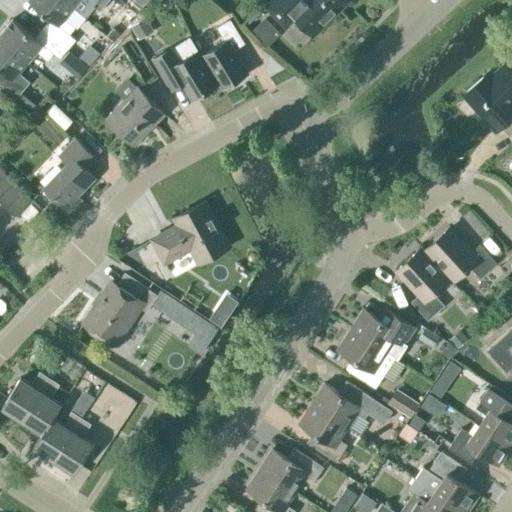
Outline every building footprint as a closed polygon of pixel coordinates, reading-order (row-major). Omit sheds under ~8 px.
[(68,49),(76,40),(69,34),(76,27),(64,17),(73,7),(65,0),(28,0),(50,18),(42,27),(68,49)] [(65,0),(73,7),(79,0),(86,0),(100,11),(108,0),(65,0)] [(269,0),(263,6),(286,29),(295,19),(313,38),(351,0),(269,0)] [(235,9),(241,15),(246,9),(244,7),(238,7),(235,9)] [(153,30),(145,16),(131,25),(139,38),(153,30)] [(68,49),(42,27),(34,36),(13,18),(0,33),(0,38),(28,62),(36,51),(48,60),(54,53),(61,58),(68,49)] [(225,40),(201,55),(218,83),(219,83),(222,88),(248,72),(234,49),(244,43),(230,19),(217,27),(225,40)] [(253,29),(258,34),(268,24),(263,20),(253,29)] [(0,84),(16,98),(30,81),(19,72),(28,62),(0,38),(0,68),(4,72),(0,77),(0,84)] [(217,84),(218,83),(201,55),(200,56),(197,51),(174,65),(165,51),(152,59),(167,83),(178,76),(192,100),(218,84),(217,84)] [(511,70),(504,61),(466,95),(494,127),(504,117),(511,125),(511,70)] [(138,86),(137,87),(127,78),(117,89),(127,98),(107,118),(133,143),(163,112),(138,86)] [(86,168),(96,157),(76,138),(59,155),(67,163),(44,186),(68,210),(80,197),(77,195),(95,177),(86,168)] [(0,178),(0,196),(14,182),(5,173),(0,178)] [(0,196),(0,201),(6,207),(23,190),(14,182),(0,196)] [(31,198),(23,190),(6,207),(15,216),(31,198)] [(213,250),(228,242),(205,200),(189,209),(190,212),(175,220),(178,224),(152,238),(164,262),(190,248),(198,262),(214,253),(213,250)] [(428,249),(426,251),(449,277),(452,275),(455,278),(469,265),(480,277),(496,262),(479,244),(471,252),(448,228),(426,247),(428,249)] [(433,292),(449,277),(426,251),(424,253),(419,248),(398,268),(420,293),(411,301),(428,319),(444,304),(433,292)] [(117,341),(140,307),(146,311),(158,294),(147,287),(146,287),(125,273),(116,287),(109,282),(85,320),(117,341)] [(408,305),(401,311),(410,316),(414,313),(408,305)] [(363,308),(350,328),(395,357),(395,356),(387,351),(395,339),(403,344),(415,327),(385,307),(378,318),(363,308)] [(440,336),(425,327),(419,337),(433,346),(440,336)] [(511,327),(487,350),(506,371),(511,366),(511,327)] [(375,387),(395,357),(350,328),(337,347),(352,357),(345,368),(375,387)] [(444,397),(464,368),(453,361),(433,390),(444,397)] [(2,406),(22,419),(49,377),(40,371),(31,384),(20,377),(2,406)] [(59,384),(49,377),(22,419),(42,432),(52,417),(61,404),(51,397),(59,384)] [(324,382),(311,402),(348,426),(356,413),(364,418),(369,410),(356,402),(363,391),(346,379),(338,392),(324,382)] [(420,402),(397,388),(387,402),(410,417),(420,402)] [(486,414),(479,424),(511,446),(511,444),(511,420),(503,414),(511,403),(488,388),(475,407),(486,414)] [(88,406),(77,399),(70,410),(71,410),(81,417),(88,406)] [(339,439),(348,426),(311,402),(298,422),(313,431),(306,442),(336,461),(347,444),(339,439)] [(52,417),(42,432),(34,446),(54,459),(81,417),(71,410),(62,424),(52,417)] [(91,423),(81,417),(54,459),(74,472),(93,443),(82,437),(91,423)] [(499,464),(511,446),(479,424),(472,435),(461,428),(448,447),(471,462),(479,451),(499,464)] [(272,448),(259,468),(296,491),(304,479),(312,484),(323,467),(294,447),(287,458),(272,448)] [(422,467),(415,477),(467,511),(479,494),(459,480),(467,468),(441,450),(428,470),(422,467)] [(287,505),(296,491),(259,468),(246,487),(261,497),(254,507),(261,511),(293,511),(295,510),(287,505)] [(466,511),(467,511),(415,477),(408,487),(414,491),(401,510),(403,511),(466,511)]
